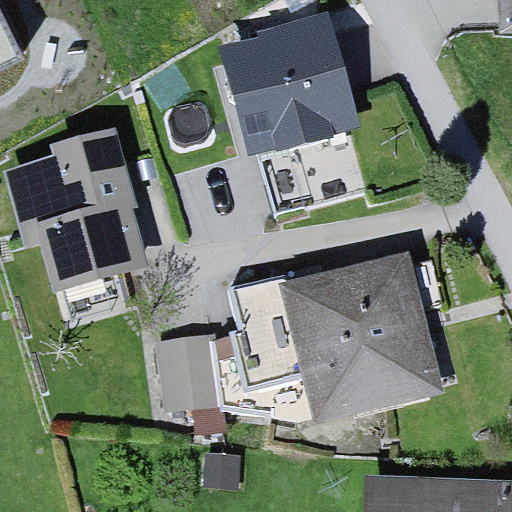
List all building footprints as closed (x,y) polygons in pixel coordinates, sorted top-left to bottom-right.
[(0,64),(17,56),(0,21),(0,64)] [(319,26),(227,52),(273,215),(366,189),(319,26)] [(62,161),(9,176),(28,242),(44,237),(59,288),(137,266),(119,203),(127,201),(108,132),(58,147),(62,161)] [(435,389),(402,259),(289,287),(284,275),(229,287),(239,333),(208,341),(160,348),(168,411),(211,403),(289,419),(320,410),(321,417),(435,389)] [(511,488),(371,482),(369,511),(511,511),(511,493),(511,494),(511,488)]
